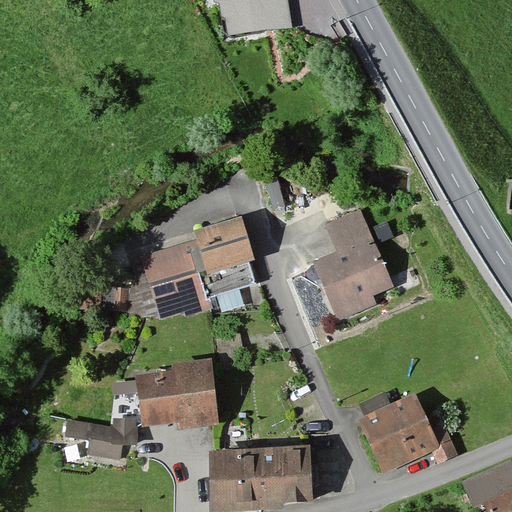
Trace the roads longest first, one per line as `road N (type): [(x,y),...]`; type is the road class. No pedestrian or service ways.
road 1 (secondary): [(361,0),(511,269)]
road 2 (residential): [(511,453),(321,511)]
